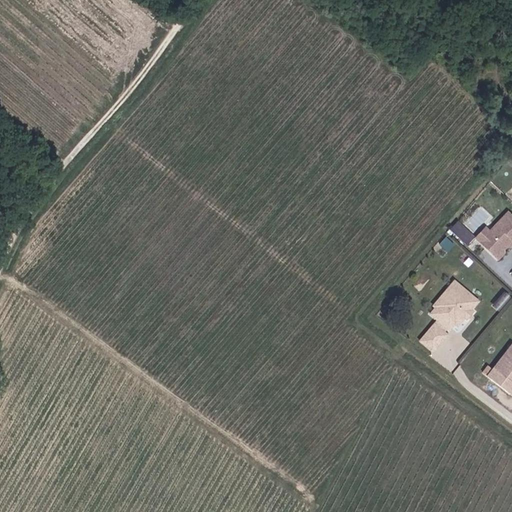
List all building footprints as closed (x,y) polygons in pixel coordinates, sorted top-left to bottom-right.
[(488,235),(481,243),(495,257),(507,245),(507,242),(510,238),(511,240),(511,217),(507,213),(488,233),(488,235)] [(448,229),(467,243),(474,234),(455,220),(448,229)] [(481,243),(488,235),(488,233),(484,229),(475,238),(481,243)] [(507,245),(495,257),(497,259),(511,243),(511,240),(510,238),(507,242),(507,245)] [(438,310),(435,307),(429,313),(436,320),(417,340),(430,351),(442,338),(442,332),(445,328),(448,330),(453,324),(456,326),(464,318),(463,315),(467,309),(470,310),(477,302),(453,281),(446,289),(452,295),(438,310)] [(452,295),(446,289),(432,304),(435,307),(438,310),(452,295)] [(463,315),(464,318),(465,320),(472,312),(470,310),(467,309),(463,315)] [(511,344),(487,377),(510,395),(511,392),(511,344)]
